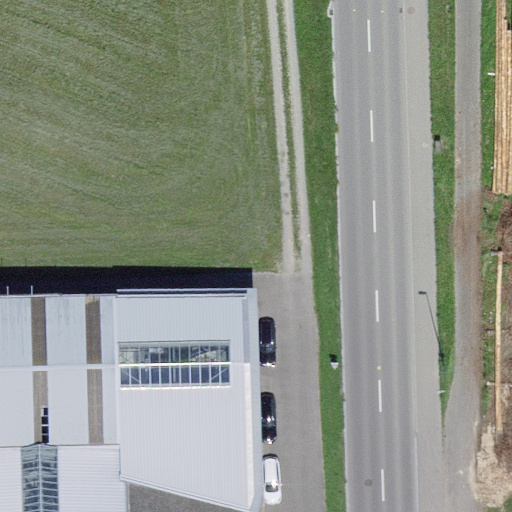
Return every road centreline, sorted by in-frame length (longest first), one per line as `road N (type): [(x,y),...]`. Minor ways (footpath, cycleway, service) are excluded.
road 1 (track): [(385,482),(436,480),(468,407),(473,0)]
road 2 (track): [(283,0),(313,511)]
road 3 (tertiary): [(371,0),(386,511)]
